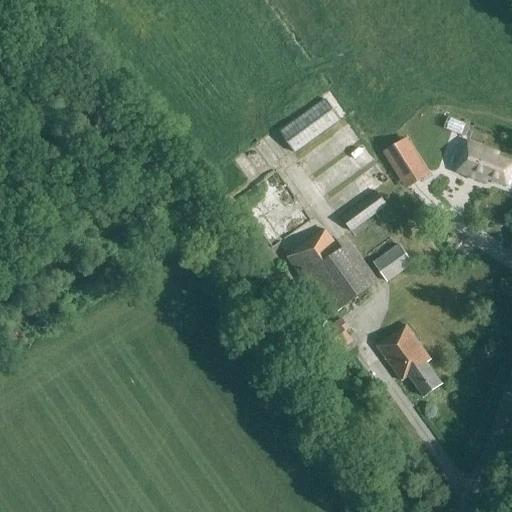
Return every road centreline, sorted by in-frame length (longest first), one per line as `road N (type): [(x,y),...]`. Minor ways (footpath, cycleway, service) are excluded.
road 1 (unclassified): [(415,511),(12,0)]
road 2 (unclassified): [(469,511),(511,392)]
